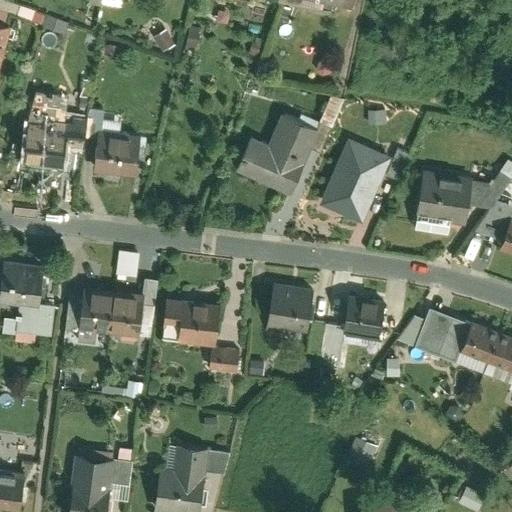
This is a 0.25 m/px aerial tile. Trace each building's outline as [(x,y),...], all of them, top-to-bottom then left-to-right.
[(31,10),(0,0),(0,12),(28,21),(31,10)] [(263,13),(245,9),(243,19),(261,22),(263,13)] [(42,18),(38,29),(60,36),(64,25),(42,18)] [(29,92),(19,162),(58,167),(60,146),(81,149),(85,118),(68,116),(68,120),(49,118),(52,95),(29,92)] [(328,95),(315,124),(318,125),(311,145),(324,150),(344,97),(328,95)] [(86,108),(85,118),(81,149),(78,170),(130,177),(136,137),(96,132),(99,110),(86,108)] [(238,166),(294,187),(311,145),(318,125),(315,124),(282,112),(270,142),(250,134),(238,166)] [(347,137),(321,199),(362,217),(382,171),(389,154),(347,137)] [(389,154),(382,171),(400,178),(410,152),(392,145),(389,154)] [(511,164),(504,158),(484,182),(467,179),(464,204),(487,207),(493,200),(511,177),(511,164)] [(468,176),(418,168),(410,218),(460,226),(464,204),(467,179),(468,176)] [(487,207),(464,234),(459,250),(464,251),(490,261),(494,248),(505,218),(511,220),(511,212),(510,212),(511,207),(493,200),(487,207)] [(511,220),(505,218),(494,248),(511,254),(511,220)] [(116,271),(136,272),(137,248),(117,247),(116,271)] [(0,303),(18,305),(33,306),(34,302),(38,262),(0,258),(0,303)] [(139,294),(138,309),(150,310),(152,278),(140,278),(139,294)] [(312,288),(268,282),(263,324),(306,330),(312,288)] [(79,296),(76,328),(91,330),(135,334),(138,309),(139,294),(80,288),(79,296)] [(379,298),(343,293),(339,327),(339,330),(375,334),(379,298)] [(63,329),(74,330),(73,340),(90,342),(91,330),(76,328),(79,296),(66,295),(63,329)] [(214,301),(161,296),(158,327),(175,328),(173,343),(207,346),(210,346),(214,301)] [(33,306),(18,305),(17,313),(9,312),(9,319),(0,317),(0,333),(9,334),(10,331),(50,335),(52,307),(49,307),(49,304),(34,302),(33,306)] [(454,356),(466,324),(426,308),(411,346),(452,362),(454,356)] [(511,367),(511,337),(468,320),(466,324),(454,356),(508,377),(511,369),(511,367)] [(339,330),(339,327),(318,324),(316,344),(326,346),(324,362),(335,364),(339,330)] [(210,346),(207,346),(205,369),(233,372),(235,348),(210,346)] [(511,369),(508,377),(503,390),(511,393),(511,369)] [(372,446),(350,436),(339,463),(360,472),(372,446)] [(193,511),(199,473),(202,448),(172,444),(169,469),(153,467),(147,510),(160,511),(193,511)] [(100,511),(102,496),(107,456),(108,450),(73,445),(72,452),(67,451),(59,511),(100,511)] [(114,457),(107,456),(102,496),(122,499),(128,459),(125,458),(127,448),(115,447),(114,457)] [(202,448),(199,473),(218,475),(225,452),(202,448)] [(0,470),(0,510),(15,511),(19,473),(0,470)] [(466,483),(458,499),(476,508),(484,493),(466,483)] [(404,511),(366,493),(356,511),(404,511)]
